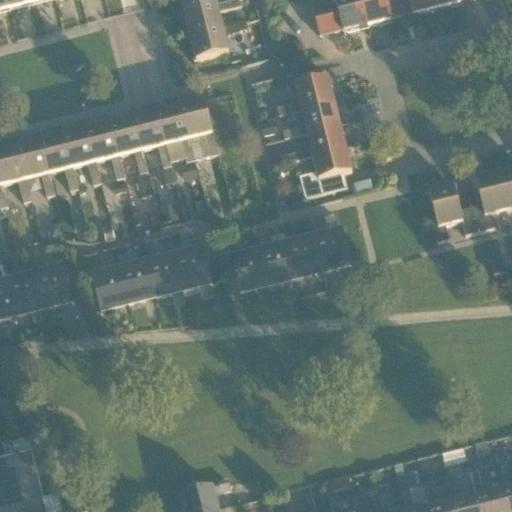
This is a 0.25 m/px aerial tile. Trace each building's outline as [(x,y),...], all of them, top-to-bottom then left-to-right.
[(0,0),(0,16),(10,14),(6,0),(0,0)] [(31,0),(6,0),(10,14),(33,8),(31,0)] [(219,10),(218,9),(216,0),(180,0),(185,18),(219,10)] [(360,0),(353,0),(344,2),(343,0),(334,0),(336,4),(336,7),(313,13),(320,41),(344,35),(344,37),(369,31),(365,17),(360,0)] [(403,20),(397,0),(360,0),(365,17),(369,31),(393,25),(392,22),(403,20)] [(414,20),(438,14),(434,0),(397,0),(403,20),(413,17),(414,20)] [(473,2),(471,0),(434,0),(438,14),(463,8),(462,5),(473,2)] [(225,33),(224,32),(220,17),(242,12),(240,4),(218,9),(219,10),(185,18),(191,42),(225,33)] [(197,66),(231,57),(226,40),(248,35),(246,27),(224,32),(225,33),(191,42),(197,66)] [(302,115),(335,107),(329,82),(321,84),(318,72),(294,78),(297,90),(296,90),(300,108),(279,113),(281,121),(302,116),(302,115)] [(191,145),(191,144),(206,141),(212,162),(220,160),(206,105),(182,111),(191,145)] [(308,138),(341,130),(335,107),(302,115),(302,116),(306,131),(285,137),(287,145),(308,139),(308,138)] [(196,166),(191,144),(191,145),(182,111),(159,117),(167,150),(168,150),(183,146),(188,168),(196,166)] [(167,150),(159,117),(136,123),(144,156),(160,152),(165,173),(173,172),(168,150),(167,150)] [(149,177),(144,156),(136,123),(112,129),(120,162),(121,162),(136,158),(142,179),(149,177)] [(261,129),(264,141),(277,138),(274,126),(261,129)] [(126,183),(121,162),(120,162),(112,129),(89,135),(97,168),(98,167),(113,164),(118,185),(126,183)] [(314,161),(347,153),(341,130),(308,138),(308,139),(312,155),(291,160),(292,168),(314,162),(314,161)] [(103,189),(98,167),(97,168),(89,135),(65,140),(73,173),(74,173),(90,169),(95,191),(103,189)] [(80,195),(74,173),(73,173),(65,140),(42,146),(50,179),(51,179),(66,175),(72,197),(80,195)] [(56,201),(51,179),(50,179),(42,146),(18,152),(27,185),(28,185),(43,181),(48,203),(56,201)] [(33,206),(28,185),(27,185),(18,152),(0,156),(0,178),(3,191),(5,191),(20,187),(25,208),(33,206)] [(306,204),(349,193),(345,179),(353,177),(347,153),(314,161),(314,162),(318,178),(300,182),(306,204)] [(276,172),(292,168),(291,160),(274,164),(276,172)] [(511,175),(500,179),(510,215),(511,214),(511,175)] [(10,212),(5,191),(3,191),(0,178),(0,206),(2,214),(10,212)] [(493,220),(510,215),(500,179),(476,185),(483,210),(472,213),(478,238),(496,234),(493,220)] [(126,187),(114,190),(116,198),(128,195),(126,187)] [(478,238),(472,213),(461,216),(455,190),(430,196),(438,227),(433,228),(438,248),(450,245),(446,231),(463,227),(466,241),(478,238)] [(176,209),(160,213),(163,228),(171,226),(179,224),(176,209)] [(324,220),(326,229),(337,226),(334,218),(324,220)] [(157,220),(146,223),(148,232),(159,229),(157,220)] [(49,230),(52,242),(62,240),(59,228),(49,230)] [(112,230),(103,232),(106,245),(115,243),(112,230)] [(324,277),(351,271),(341,231),(314,238),(324,277)] [(265,232),(254,235),(258,250),(269,247),(265,232)] [(296,284),(324,277),(314,238),(287,245),(296,284)] [(269,291),(296,284),(287,245),(260,252),(269,291)] [(136,259),(147,256),(144,246),(134,249),(136,259)] [(185,295),(212,288),(203,250),(175,256),(185,295)] [(242,297),(269,291),(260,252),(232,258),(242,297)] [(158,302),(185,295),(175,256),(148,263),(158,302)] [(131,309),(158,302),(148,263),(121,270),(131,309)] [(507,277),(504,264),(492,267),(495,280),(507,277)] [(46,314),(74,307),(64,268),(36,275),(46,314)] [(103,315),(131,309),(121,270),(93,277),(103,315)] [(19,320),(46,314),(36,275),(9,282),(19,320)] [(0,325),(19,320),(9,282),(0,283),(0,325)] [(32,403),(11,408),(16,433),(38,428),(32,403)] [(0,511),(47,511),(33,455),(0,463),(0,511)] [(511,511),(511,491),(508,492),(502,470),(494,472),(500,494),(501,494),(505,511),(511,511)] [(375,492),(385,489),(382,475),(371,477),(375,492)] [(407,485),(409,493),(420,490),(417,476),(409,478),(405,479),(407,485)] [(432,487),(429,476),(421,478),(424,489),(432,487)] [(505,511),(501,494),(500,494),(484,498),(479,476),(471,478),(477,500),(480,511),(505,511)] [(407,485),(405,479),(397,481),(400,495),(409,493),(407,485)] [(352,502),(347,481),(331,485),(336,506),(352,502)] [(480,511),(477,500),(461,504),(455,482),(448,484),(453,506),(454,506),(455,511),(480,511)] [(218,511),(216,499),(232,495),(230,487),(181,500),(184,511),(218,511)] [(455,511),(454,506),(453,506),(438,510),(432,488),(425,490),(430,511),(431,511),(430,511),(455,511)] [(430,511),(431,511),(430,511),(429,511),(413,511),(409,494),(401,496),(405,511),(430,511)] [(389,511),(386,499),(378,501),(380,511),(389,511)] [(86,511),(84,502),(61,508),(62,511),(86,511)] [(269,506),(270,511),(285,511),(283,503),(269,506)]
